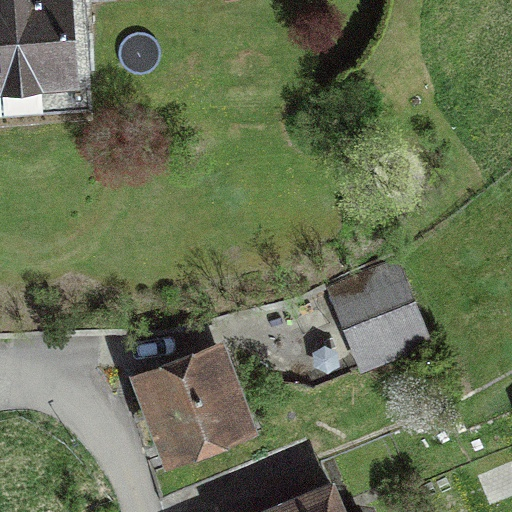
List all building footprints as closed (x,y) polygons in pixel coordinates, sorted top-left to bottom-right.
[(73,0),(0,0),(0,95),(84,85),(73,0)] [(409,255),(340,289),(383,377),(452,343),(409,255)] [(229,334),(140,371),(180,468),(270,431),(229,334)] [(300,483),(313,511),(346,511),(327,471),(300,483)] [(313,511),(300,483),(237,511),(313,511)]
